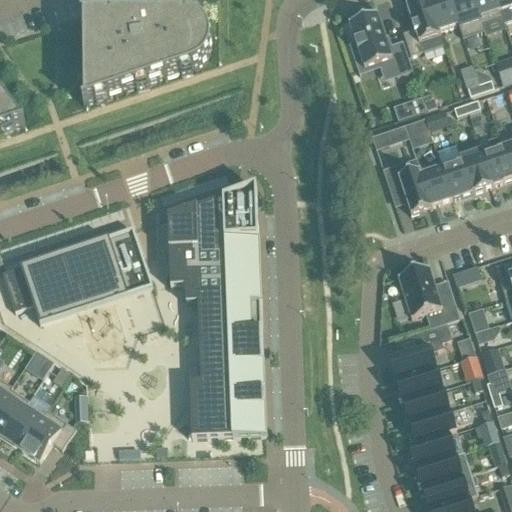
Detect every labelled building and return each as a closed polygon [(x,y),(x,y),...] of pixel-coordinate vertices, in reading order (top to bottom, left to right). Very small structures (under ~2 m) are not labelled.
[(464,43),(449,0),(441,0),(428,5),(440,41),(441,40),(440,36),(458,30),(463,43),(464,43)] [(484,36),(472,0),(449,0),(464,43),(484,36)] [(503,22),(495,0),(472,0),(484,36),(485,36),(483,29),(503,22)] [(511,0),(495,0),(503,22),(505,29),(511,27),(511,0)] [(414,34),(403,38),(411,61),(423,57),(444,50),(440,41),(428,5),(420,7),(419,5),(406,10),(414,34)] [(391,65),(397,82),(413,77),(403,46),(388,52),(377,19),(350,29),(356,47),(349,50),(360,80),(361,80),(360,76),(391,65)] [(122,21),(83,22),(83,24),(85,24),(86,107),(83,108),(84,110),(137,92),(136,89),(148,87),(148,89),(181,77),(180,74),(192,72),(193,74),(200,70),(209,59),(212,49),(210,38),(205,30),(192,22),(184,21),(184,23),(172,25),(172,21),(146,21),(146,22),(122,26),(122,21)] [(491,86),(480,90),(483,98),(494,94),(491,86)] [(483,98),(480,90),(468,94),(471,102),(483,98)] [(507,96),(495,100),(498,108),(510,104),(507,96)] [(0,98),(0,138),(26,130),(25,128),(23,129),(0,98)] [(428,116),(437,113),(434,103),(424,106),(428,116)] [(478,106),(466,110),(469,118),(481,114),(478,106)] [(469,118),(466,110),(454,114),(455,114),(457,122),(469,118)] [(392,150),(388,137),(372,142),(377,155),(392,150)] [(511,144),(502,148),(511,178),(511,144)] [(511,187),(511,178),(502,148),(501,148),(502,152),(484,159),(482,154),(481,154),(494,193),(511,187)] [(494,193),(481,154),(461,161),(474,200),(494,193)] [(474,200),(461,161),(440,168),(453,207),(474,200)] [(420,175),(421,175),(417,164),(384,176),(396,213),(407,209),(411,221),(433,214),(420,175)] [(453,207),(440,168),(439,169),(441,173),(422,179),(421,175),(420,175),(433,214),(453,207)] [(317,205),(313,172),(300,174),(304,206),(317,205)] [(225,204),(169,223),(171,293),(186,292),(186,310),(198,309),(202,397),(191,398),(191,411),(192,444),(266,442),(257,203),(257,193),(225,204)] [(134,235),(3,279),(15,318),(34,312),(40,331),(152,293),(134,235)] [(511,267),(495,272),(499,284),(506,305),(511,303),(511,267)] [(452,296),(438,300),(429,273),(399,283),(412,324),(428,320),(430,327),(441,324),(443,330),(447,329),(461,325),(452,296)] [(416,339),(421,354),(390,364),(397,387),(437,374),(431,357),(443,354),(442,348),(452,345),(447,329),(443,330),(416,339)] [(465,365),(472,386),(479,384),(483,383),(476,362),(465,365)] [(397,387),(404,408),(443,395),(437,374),(397,387)] [(0,411),(11,395),(12,395),(13,393),(12,393),(0,384),(0,411)] [(472,386),(475,397),(483,395),(479,384),(472,386)] [(499,398),(496,386),(491,388),(489,388),(487,389),(491,401),(492,400),(499,398)] [(0,441),(4,444),(25,413),(26,413),(30,407),(12,395),(11,395),(0,411),(0,441)] [(404,408),(410,429),(450,416),(443,395),(404,408)] [(503,410),(499,398),(492,400),(491,401),(495,413),(495,412),(496,412),(503,410)] [(22,456),(43,425),(42,424),(26,413),(25,413),(4,444),(22,456)] [(482,417),(485,429),(493,426),(489,415),(482,417)] [(43,425),(22,456),(23,457),(23,458),(36,467),(36,466),(41,469),(53,450),(63,456),(77,436),(67,429),(47,416),(42,424),(43,425)] [(410,429),(417,449),(409,452),(410,453),(457,438),(450,416),(410,429)] [(485,429),(492,449),(499,447),(493,426),(485,429)] [(457,438),(410,453),(416,474),(465,458),(463,458),(457,438)] [(156,463),(168,462),(168,452),(156,452),(156,463)] [(495,460),(499,471),(506,468),(503,457),(495,460)] [(416,474),(423,495),(472,479),(465,458),(416,474)] [(499,471),(502,482),(510,480),(506,468),(499,471)] [(423,495),(428,511),(442,511),(479,500),(472,479),(423,495)] [(442,511),(472,511),(470,504),(479,501),(479,500),(442,511)]
